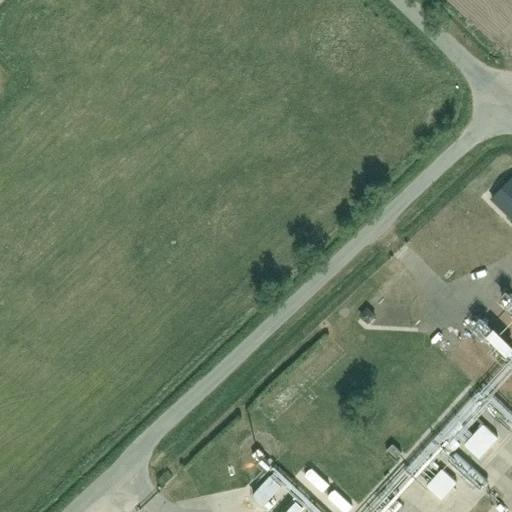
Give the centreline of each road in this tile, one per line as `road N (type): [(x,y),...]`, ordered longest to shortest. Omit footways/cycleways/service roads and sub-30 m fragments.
road 1 (unclassified): [(77,511),(509,100)]
road 2 (unclassified): [(403,0),(509,100)]
